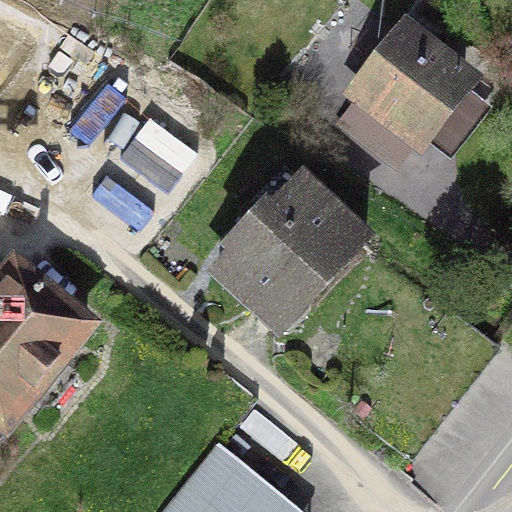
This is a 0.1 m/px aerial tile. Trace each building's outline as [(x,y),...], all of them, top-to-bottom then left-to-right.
[(0,118),(14,130),(71,59),(0,2),(0,118)] [(464,83),(408,39),(341,124),(396,168),(464,83)] [(108,53),(18,165),(97,228),(187,115),(108,53)] [(229,251),(236,257),(217,278),(279,336),(364,244),(282,168),(250,203),(262,215),(229,251)] [(0,426),(13,426),(34,400),(33,386),(50,365),(64,364),(84,339),(83,323),(14,267),(0,283),(0,426)] [(405,459),(493,347),(448,311),(360,423),(405,459)] [(294,511),(216,448),(165,511),(294,511)]
